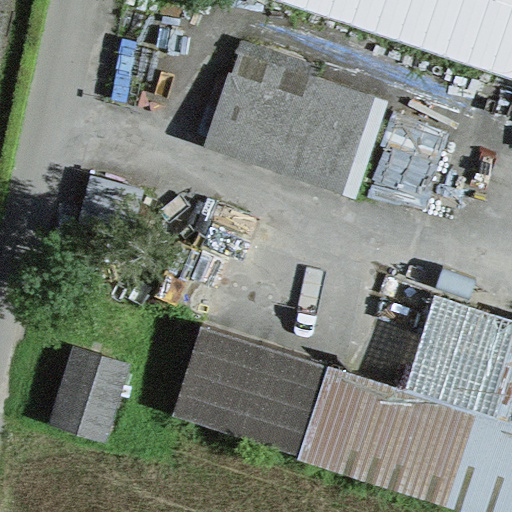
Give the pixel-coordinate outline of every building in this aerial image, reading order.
[(317,65),(243,39),(222,101),(208,140),(317,177),(320,166),(356,178),(375,121),(304,98),(317,65)] [(134,176),(142,150),(101,137),(92,163),(134,176)] [(78,224),(127,237),(141,186),(92,173),(78,224)] [(511,511),(511,417),(202,320),(176,401),(174,410),(499,511),(511,511)] [(49,424),(107,442),(131,364),(74,346),(49,424)]
